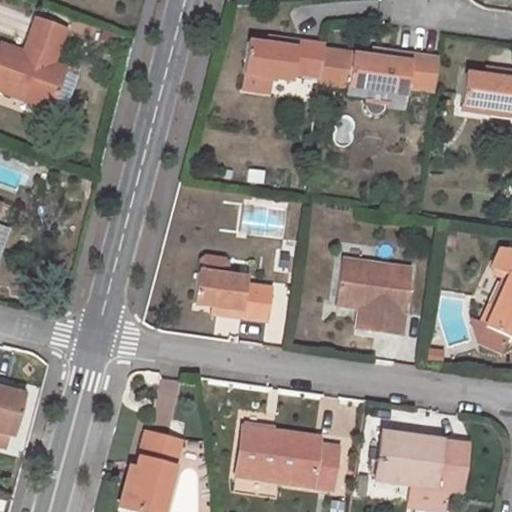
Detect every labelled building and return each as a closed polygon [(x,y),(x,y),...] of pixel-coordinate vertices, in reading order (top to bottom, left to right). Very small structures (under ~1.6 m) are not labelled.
[(23,54),(0,45),(0,90),(50,109),(65,69),(50,63),(63,27),(36,17),(23,54)] [(295,42),(265,37),(263,45),(294,49),(295,42)] [(292,74),(318,78),(322,46),(295,42),(294,49),(263,45),(246,42),(241,75),(270,78),(290,82),(292,74)] [(409,55),(369,49),(368,58),(408,63),(409,55)] [(408,63),(368,58),(349,55),(344,88),(404,95),(405,87),(432,91),(436,59),(409,55),(408,63)] [(482,76),(511,80),(511,72),(484,69),(482,76)] [(463,73),(458,105),(511,112),(511,80),(482,76),(463,73)] [(241,75),(238,89),(267,94),(270,78),(241,75)] [(0,224),(4,226),(11,207),(0,202),(0,224)] [(0,252),(10,228),(4,226),(0,224),(0,252)] [(511,250),(498,249),(489,269),(506,277),(483,328),(506,338),(511,341),(511,340),(511,250)] [(195,272),(191,303),(209,306),(239,310),(238,319),(265,322),(270,290),(244,286),(245,279),(226,277),(227,267),(223,261),(203,258),(198,263),(196,272),(195,272)] [(363,330),(400,336),(409,270),(338,260),(333,305),(356,309),(366,310),(363,330)] [(208,314),(238,319),(239,310),(209,306),(208,314)] [(366,310),(356,309),(353,329),(363,330),(366,310)] [(506,338),(483,328),(475,344),(498,354),(506,338)] [(424,359),(440,362),(441,351),(426,348),(424,359)] [(156,410),(164,413),(174,385),(165,382),(156,410)] [(27,391),(0,383),(0,389),(25,396),(27,391)] [(0,389),(0,432),(7,435),(14,437),(25,396),(0,389)] [(240,429),(234,476),(329,490),(335,449),(314,447),(315,439),(240,429)] [(143,435),(129,486),(123,484),(118,507),(136,511),(158,511),(170,469),(161,466),(167,441),(143,435)] [(464,446),(406,438),(405,443),(378,440),(372,480),(415,486),(446,491),(457,492),(464,446)] [(170,469),(177,443),(167,441),(161,466),(170,469)] [(415,486),(412,504),(443,509),(446,491),(415,486)]
